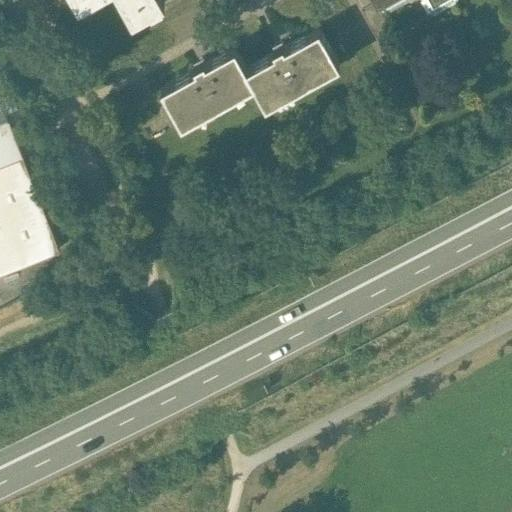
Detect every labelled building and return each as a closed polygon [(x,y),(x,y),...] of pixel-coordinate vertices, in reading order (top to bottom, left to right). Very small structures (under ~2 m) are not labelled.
[(80,0),(81,1),(82,0),(127,0),(135,13),(157,0),(80,0)] [(372,0),(373,2),(377,9),(381,6),(392,0),(426,0),(432,10),(449,0),(372,0)] [(394,31),(381,6),(377,9),(373,2),(363,7),(380,39),(394,31)] [(256,82),(266,102),(340,60),(320,24),(285,43),(284,40),(274,46),(276,49),(247,65),(256,82)] [(162,86),(183,123),(256,82),(247,65),(235,45),(201,63),(200,61),(190,66),(191,70),(162,86)] [(0,92),(0,118),(9,115),(0,92)] [(9,115),(0,118),(0,162),(24,153),(9,115)] [(24,153),(0,162),(0,270),(60,247),(24,153)]
